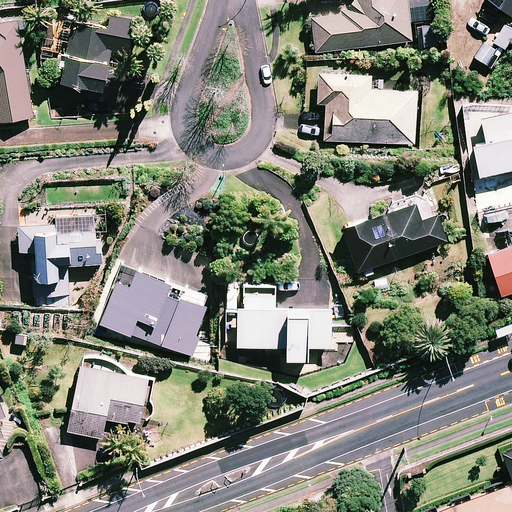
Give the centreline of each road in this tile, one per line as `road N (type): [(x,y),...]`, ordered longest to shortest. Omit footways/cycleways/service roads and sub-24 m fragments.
road 1 (secondary): [(511,370),(137,511)]
road 2 (residential): [(238,0),(264,108),(262,133),(249,152),(212,155),(185,134),(185,94),(210,22)]
